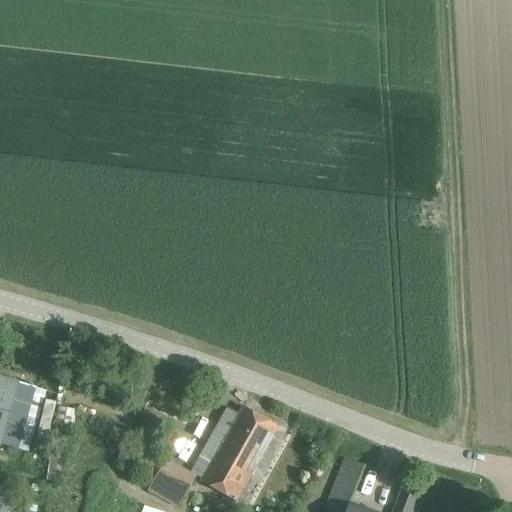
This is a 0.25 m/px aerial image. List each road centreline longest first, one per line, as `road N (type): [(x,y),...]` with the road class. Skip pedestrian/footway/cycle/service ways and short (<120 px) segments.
road 1 (tertiary): [(510,470),(0,304)]
road 2 (unknown): [(441,0),(510,470)]
